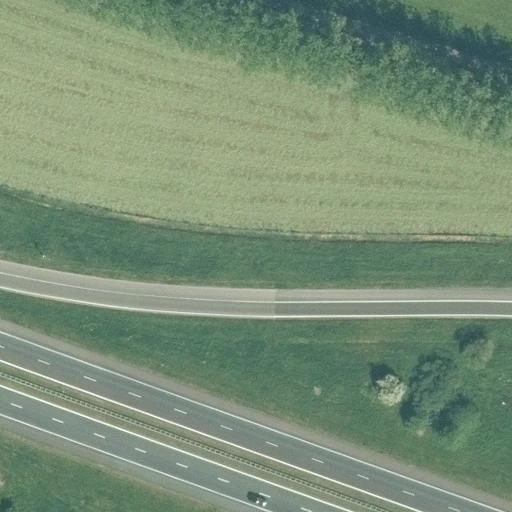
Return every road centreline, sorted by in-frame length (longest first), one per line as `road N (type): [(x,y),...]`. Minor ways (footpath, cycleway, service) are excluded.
road 1 (motorway): [(511,309),(233,308),(0,279)]
road 2 (motorway): [(460,511),(0,347)]
road 3 (motorway): [(0,400),(311,511)]
road 4 (track): [(267,0),(511,75)]
